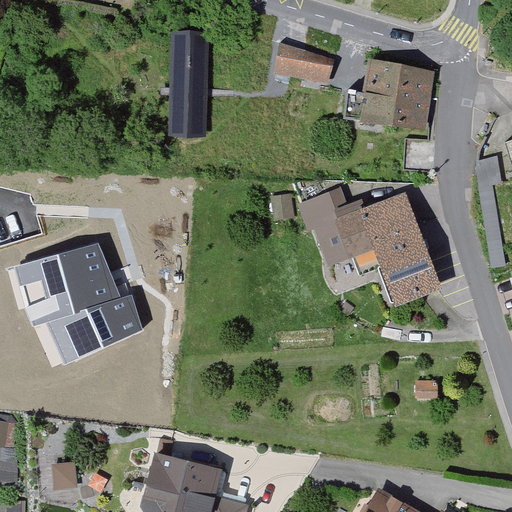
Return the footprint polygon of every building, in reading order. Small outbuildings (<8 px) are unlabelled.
[(207,33),(173,32),(170,133),(204,134),(207,33)] [(332,59),(284,49),(279,72),(327,82),(332,59)] [(432,74),(376,64),(371,93),(354,90),(350,115),(422,128),(432,74)] [(343,192),(305,208),(328,264),(376,245),(399,300),(438,284),(403,198),(373,211),(369,202),(350,210),(343,192)] [(292,198),(276,200),(278,222),(294,221),(292,198)] [(99,245),(16,266),(25,310),(35,328),(47,324),(66,365),(145,331),(132,295),(121,297),(99,245)] [(0,441),(4,422),(0,421),(0,461),(8,464),(13,446),(0,442),(0,441)] [(83,455),(59,457),(62,484),(85,482),(83,455)] [(219,472),(160,457),(150,497),(172,502),(169,511),(246,511),(247,507),(213,498),(219,472)] [(411,511),(383,494),(371,511),(411,511)]
